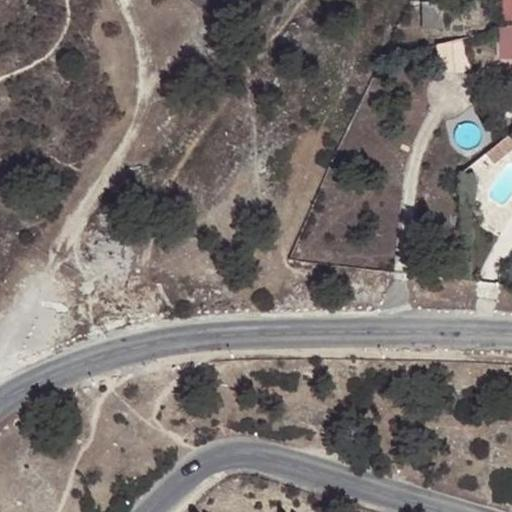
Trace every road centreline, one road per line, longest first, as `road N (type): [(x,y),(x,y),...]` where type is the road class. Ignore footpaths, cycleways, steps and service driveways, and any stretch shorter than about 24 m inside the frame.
road 1 (residential): [(0,406),(62,370),(197,337),(511,338)]
road 2 (residential): [(449,511),(239,452),(198,465),(149,511)]
